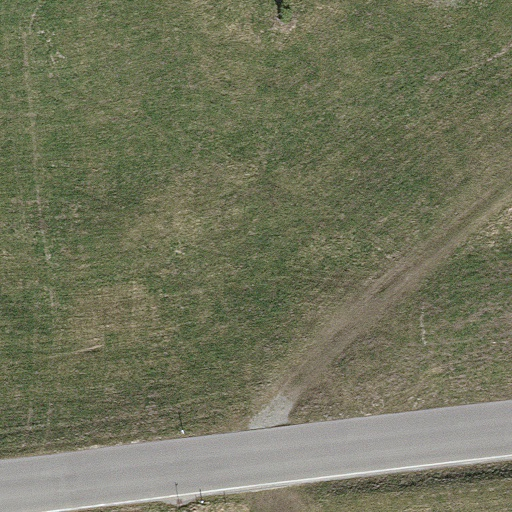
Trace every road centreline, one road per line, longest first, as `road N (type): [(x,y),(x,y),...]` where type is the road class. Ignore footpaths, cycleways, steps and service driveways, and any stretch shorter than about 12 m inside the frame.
road 1 (tertiary): [(0,495),(511,435)]
road 2 (track): [(230,468),(341,341),(511,186)]
